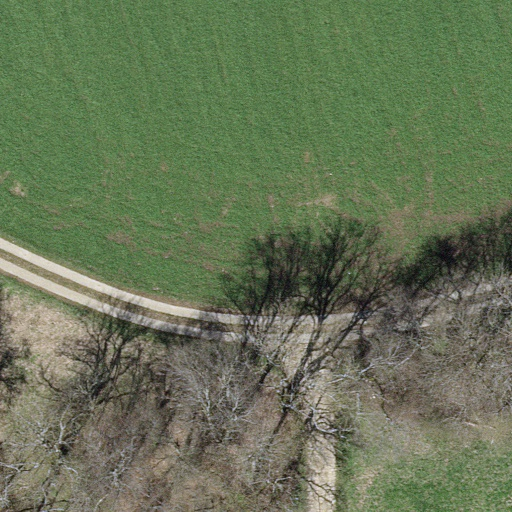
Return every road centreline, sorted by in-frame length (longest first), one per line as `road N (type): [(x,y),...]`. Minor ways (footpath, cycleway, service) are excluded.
road 1 (track): [(310,332),(244,330),(94,300),(0,263)]
road 2 (track): [(511,280),(310,332)]
road 3 (track): [(308,511),(310,332)]
